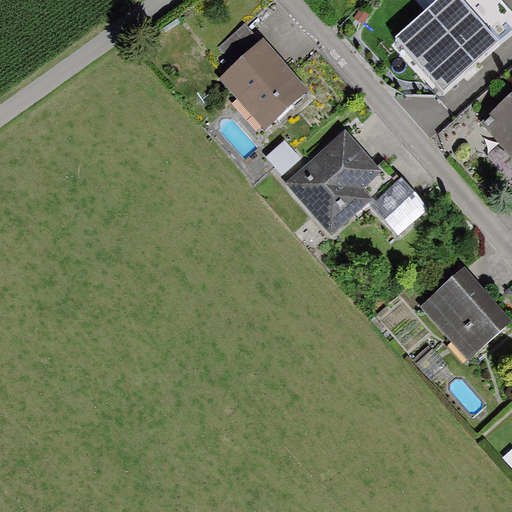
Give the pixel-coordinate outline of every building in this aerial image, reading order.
[(472,69),(511,33),(511,13),(499,0),(415,0),(427,12),(395,41),(444,95),(472,69)] [(308,94),(263,43),(220,80),(266,131),(308,94)] [(511,96),(503,105),(479,126),(511,162),(511,96)] [(378,168),(349,134),(308,168),(287,187),(332,239),(371,206),(397,237),(427,211),(385,162),(378,168)] [(285,143),(267,158),(285,179),(303,165),(285,143)] [(511,321),(511,320),(466,269),(423,307),(470,359),(511,321)] [(434,351),(419,363),(432,378),(447,366),(434,351)]
